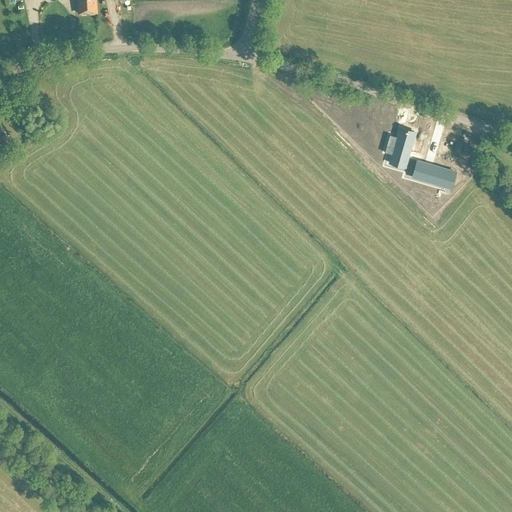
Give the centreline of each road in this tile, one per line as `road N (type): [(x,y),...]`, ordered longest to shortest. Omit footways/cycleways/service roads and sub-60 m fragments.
road 1 (unclassified): [(239,55),(511,135)]
road 2 (unclassified): [(0,71),(70,50),(239,55)]
